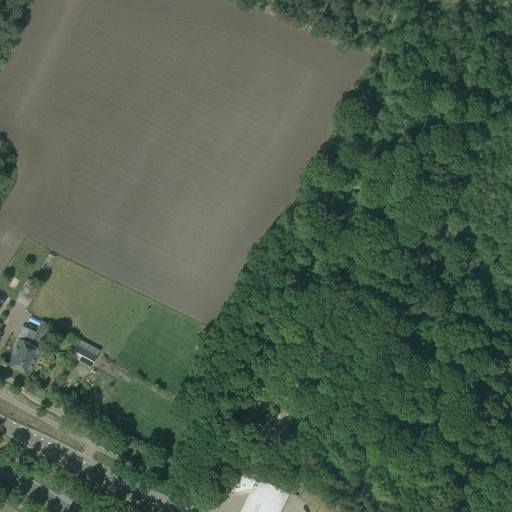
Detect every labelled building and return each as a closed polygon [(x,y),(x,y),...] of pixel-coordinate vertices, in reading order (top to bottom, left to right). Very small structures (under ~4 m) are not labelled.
[(41,267),(48,270),(55,255),(47,252),(41,267)] [(18,294),(25,298),(32,286),(31,285),(33,282),(27,279),(18,294)] [(18,369),(29,344),(18,338),(6,364),(18,369)] [(29,344),(18,369),(29,374),(41,349),(29,344)] [(78,347),(73,357),(90,367),(96,356),(78,347)] [(256,474),(231,478),(233,493),(258,489),(256,474)] [(279,511),(287,494),(255,480),(245,501),(240,511),(279,511)]
